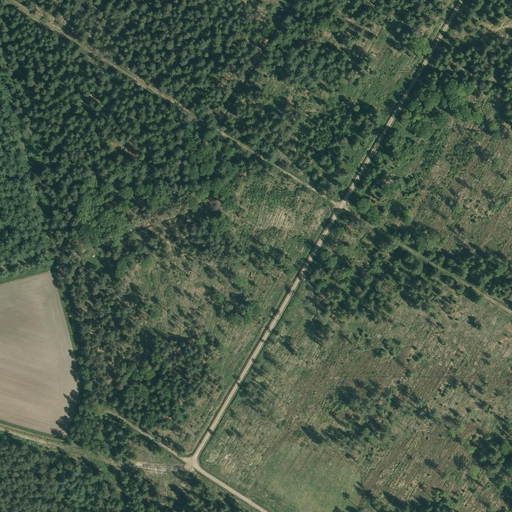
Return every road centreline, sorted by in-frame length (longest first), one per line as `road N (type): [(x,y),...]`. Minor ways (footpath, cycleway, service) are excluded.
road 1 (track): [(341,207),(191,462),(110,411),(100,418),(111,459)]
road 2 (track): [(511,314),(341,207),(461,0)]
